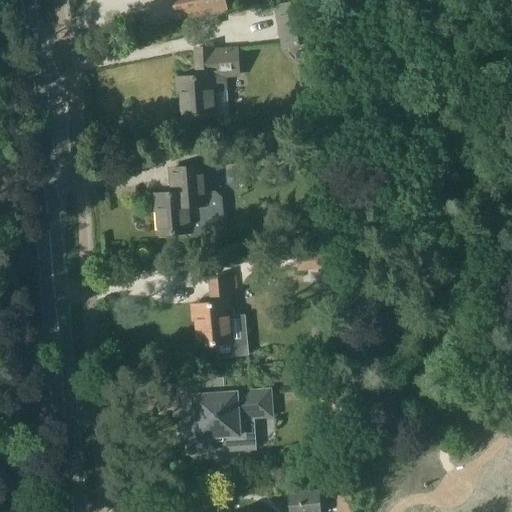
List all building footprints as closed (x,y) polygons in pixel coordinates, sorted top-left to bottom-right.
[(225,0),(173,0),(178,18),(227,6),(225,0)] [(302,0),(274,5),(283,49),(317,42),(309,0),(302,0)] [(197,79),(178,80),(179,94),(183,94),(183,96),(182,97),(182,98),(181,99),(181,100),(180,101),(180,102),(180,103),(180,104),(180,105),(180,106),(180,107),(180,108),(180,109),(181,109),(181,110),(181,111),(182,112),(183,113),(183,114),(184,114),(184,121),(213,119),(217,118),(217,119),(221,122),(226,122),(229,118),(227,92),(226,77),(240,75),(238,49),(219,50),(219,49),(195,51),(197,79)] [(172,195),(154,196),(155,211),(158,210),(160,237),(190,235),(189,220),(205,219),(209,214),(208,201),(204,197),(202,169),(172,171),(173,185),(178,185),(178,195),(172,195)] [(316,237),(316,250),(329,249),(328,236),(316,237)] [(297,254),(298,271),(330,269),(329,251),(297,254)] [(236,291),(235,277),(210,279),(212,305),(193,306),(195,320),(198,320),(200,346),(230,344),(228,316),(230,316),(228,292),(236,291)] [(341,369),(307,371),(308,390),(342,388),(341,369)] [(252,417),(272,416),(270,390),(193,396),(195,424),(182,426),(184,454),(213,451),(212,438),(236,436),(237,450),(254,448),(252,417)] [(341,511),(356,511),(355,487),(340,488),(341,511)] [(323,511),(322,491),(292,494),(293,511),(323,511)]
